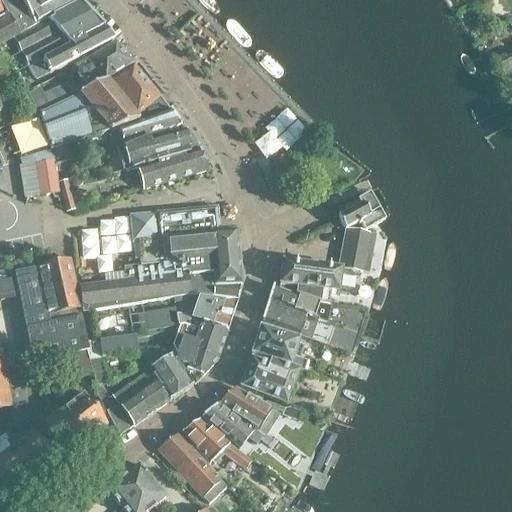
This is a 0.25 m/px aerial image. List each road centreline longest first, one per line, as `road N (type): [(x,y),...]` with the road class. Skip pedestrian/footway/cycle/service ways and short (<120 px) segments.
road 1 (unclassified): [(262,237),(265,258),(236,362),(220,384),(63,511)]
road 2 (unclassified): [(110,0),(216,134),(262,237)]
